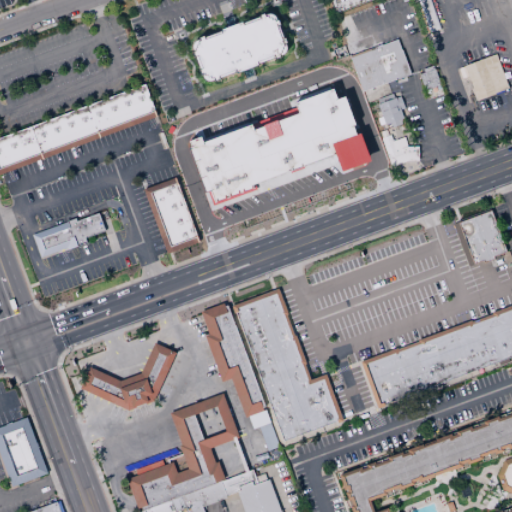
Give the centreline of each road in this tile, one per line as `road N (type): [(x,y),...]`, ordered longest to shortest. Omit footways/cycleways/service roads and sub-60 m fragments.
road 1 (secondary): [(511,162),(254,261)]
road 2 (secondary): [(29,352),(201,289),(254,261)]
road 3 (tertiary): [(29,352),(86,511)]
road 4 (secondary): [(254,261),(194,269),(106,302)]
